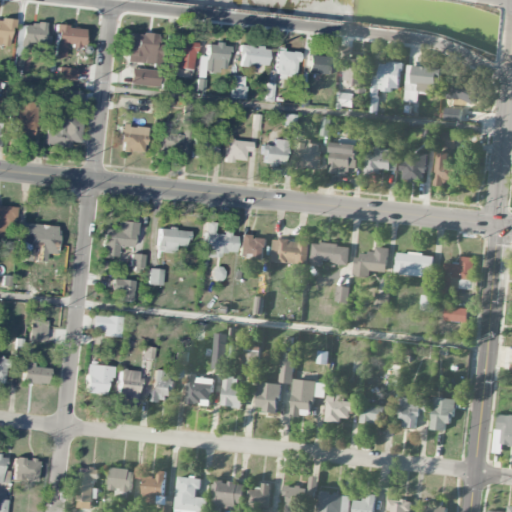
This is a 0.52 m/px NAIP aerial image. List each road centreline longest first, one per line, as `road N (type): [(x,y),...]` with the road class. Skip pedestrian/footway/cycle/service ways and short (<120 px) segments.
road 1 (residential): [(511,479),(0,419)]
road 2 (residential): [(58,511),(114,6)]
road 3 (tertiary): [(499,223),(0,170)]
road 4 (residential): [(510,73),(429,39),(64,0)]
road 5 (tertiary): [(471,511),(499,223)]
road 6 (tertiary): [(499,223),(510,73)]
